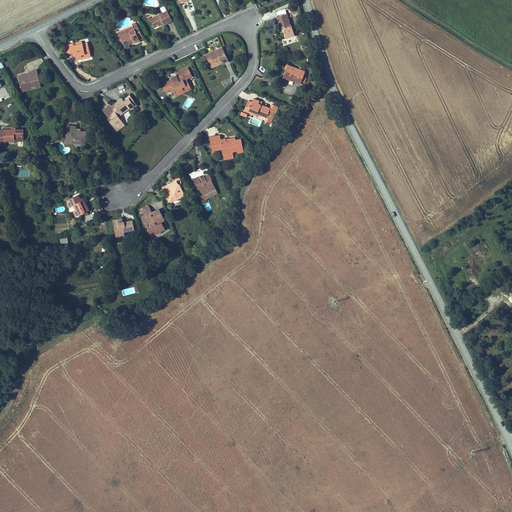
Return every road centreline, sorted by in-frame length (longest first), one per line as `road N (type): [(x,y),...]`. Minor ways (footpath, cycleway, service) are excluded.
road 1 (track): [(332,87),(249,181),(237,239),(124,330),(98,319),(29,358),(0,414)]
road 2 (tertiary): [(305,0),(332,87),(511,450)]
road 3 (residential): [(116,194),(154,174),(245,77),(249,39),(242,29),(217,27),(84,87),(35,28)]
